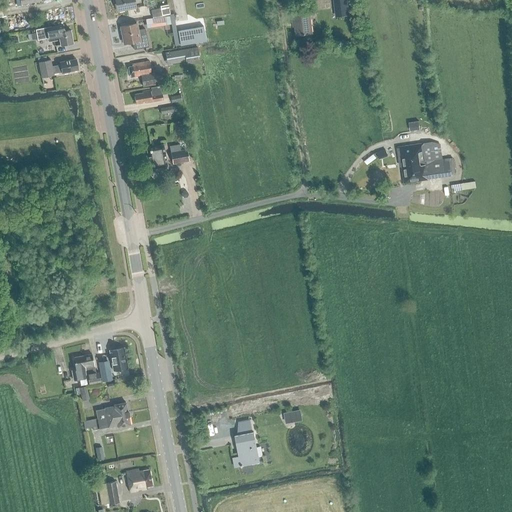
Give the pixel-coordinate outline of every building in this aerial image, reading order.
[(115,0),(118,11),(135,8),(133,0),(115,0)] [(348,4),(334,6),(334,12),(341,11),(342,17),(350,16),(348,4)] [(168,7),(161,9),(162,15),(170,14),(168,7)] [(151,11),(152,18),(162,15),(161,9),(151,11)] [(313,34),(310,12),(291,14),(293,28),(294,28),(295,36),(313,34)] [(145,20),(147,28),(166,25),(165,17),(145,20)] [(73,43),(71,30),(65,31),(63,24),(36,30),(37,33),(31,34),(33,40),(38,39),(38,40),(49,38),(49,42),(60,40),(61,45),(73,43)] [(134,42),(135,50),(149,47),(146,29),(139,30),(138,24),(121,27),(124,44),(134,42)] [(177,31),(180,46),(206,41),(204,26),(177,31)] [(200,63),(198,47),(184,50),(186,62),(186,65),(200,63)] [(186,62),(184,50),(165,53),(167,65),(186,62)] [(70,72),(78,70),(76,60),(60,62),(60,66),(52,67),(50,60),(47,61),(46,56),(38,58),(39,62),(38,63),(42,78),(53,76),(53,74),(61,73),(62,74),(70,73),(70,72)] [(133,66),(129,67),(131,77),(142,76),(144,86),(156,84),(154,73),(151,73),(149,61),(133,64),(133,66)] [(143,93),(135,94),(137,103),(147,101),(147,102),(162,100),(160,86),(150,88),(151,90),(142,91),(143,93)] [(171,97),(172,103),(182,102),(181,95),(171,97)] [(160,108),(161,115),(177,112),(176,106),(160,108)] [(421,146),(400,150),(402,161),(401,161),(405,184),(429,180),(452,176),(449,158),(442,159),(442,155),(434,156),(432,142),(424,143),(421,146)] [(170,152),(172,164),(189,162),(187,150),(186,150),(185,144),(179,145),(180,151),(170,152)] [(159,172),(161,174),(168,173),(169,170),(168,167),(169,166),(168,164),(167,164),(164,145),(146,149),(150,170),(158,168),(159,172)] [(375,156),(366,163),(369,166),(378,159),(375,156)] [(260,269),(236,274),(239,286),(262,282),(260,269)] [(211,294),(203,296),(207,314),(231,308),(227,291),(223,292),(222,285),(224,285),(224,284),(207,288),(208,289),(210,288),(211,294)] [(249,314),(251,326),(275,321),(273,310),(249,314)] [(218,329),(210,330),(214,348),(227,345),(229,350),(240,347),(235,325),(226,327),(225,326),(225,327),(219,329),(219,327),(218,328),(218,329)] [(114,350),(110,351),(113,371),(118,370),(127,368),(123,348),(114,350)] [(277,353),(279,366),(299,362),(296,349),(277,353)] [(102,372),(112,370),(108,354),(98,356),(102,372)] [(92,355),(83,356),(85,371),(86,378),(87,378),(89,385),(101,383),(99,372),(95,373),(92,355)] [(83,356),(74,358),(76,370),(72,371),(73,380),(86,378),(85,371),(83,356)] [(226,373),(219,374),(224,394),(233,392),(233,394),(241,392),(241,390),(252,388),(247,368),(234,371),(234,369),(226,371),(226,373)] [(87,387),(80,388),(82,400),(89,399),(87,387)] [(105,410),(96,411),(99,429),(108,427),(108,428),(117,427),(117,428),(130,426),(129,418),(130,417),(129,412),(128,412),(126,402),(113,405),(113,406),(104,408),(105,410)] [(300,410),(291,412),(294,422),(302,421),(300,410)] [(95,419),(83,421),(84,429),(92,427),(93,430),(97,429),(95,419)] [(260,464),(254,434),(236,437),(240,458),(235,459),(236,469),(244,467),(244,468),(246,468),(246,467),(249,466),(252,465),(253,466),(260,464)] [(125,472),(129,492),(147,488),(147,486),(152,485),(149,469),(138,471),(138,469),(125,472)] [(104,484),(108,505),(119,503),(115,482),(104,484)]
